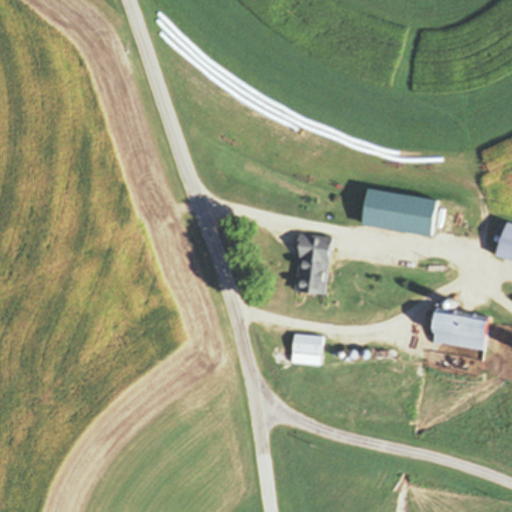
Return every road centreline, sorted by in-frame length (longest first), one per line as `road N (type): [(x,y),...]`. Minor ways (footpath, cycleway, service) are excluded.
road 1 (residential): [(263,511),(259,429),(200,184),(183,172),(119,0)]
road 2 (residential): [(200,184),(511,247)]
